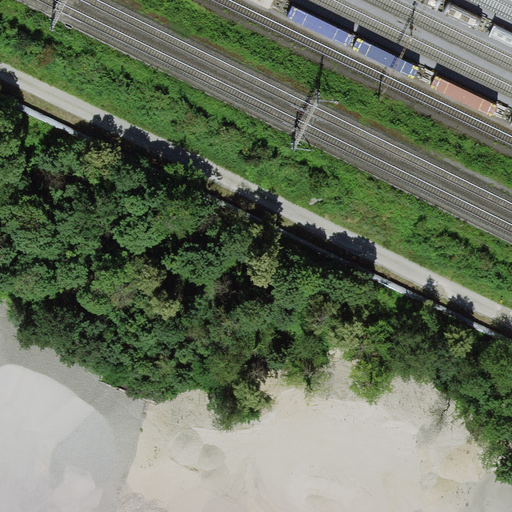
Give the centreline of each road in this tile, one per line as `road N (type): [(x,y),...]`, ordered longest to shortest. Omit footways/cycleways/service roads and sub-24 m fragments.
road 1 (track): [(0,73),(511,319)]
road 2 (track): [(31,511),(29,370),(0,327)]
